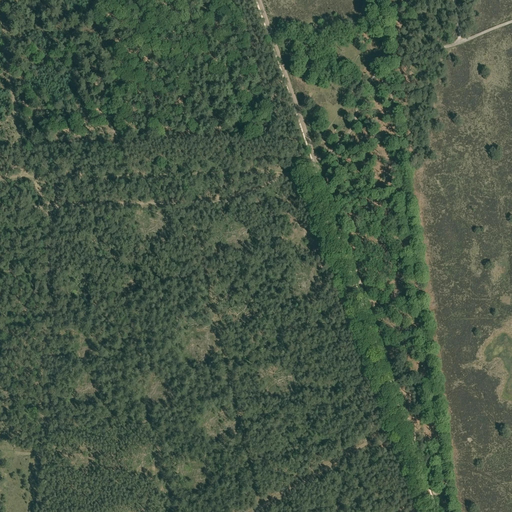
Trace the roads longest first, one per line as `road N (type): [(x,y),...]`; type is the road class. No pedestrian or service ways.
road 1 (track): [(447,511),(387,65)]
road 2 (track): [(316,160),(297,169),(0,182)]
road 3 (track): [(0,209),(236,200),(283,176)]
road 4 (track): [(408,421),(316,160)]
road 5 (track): [(316,160),(259,0)]
road 6 (track): [(387,65),(367,84),(350,131),(316,160)]
